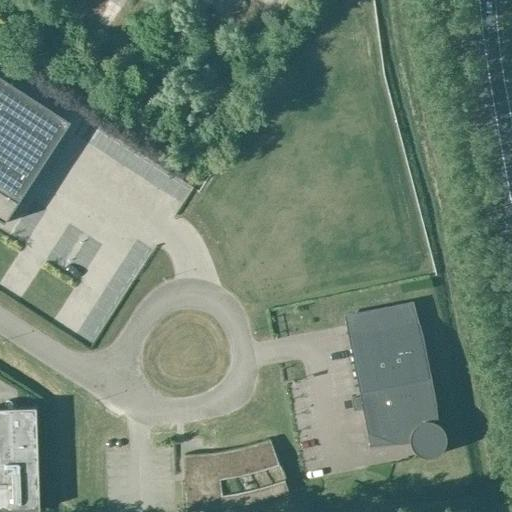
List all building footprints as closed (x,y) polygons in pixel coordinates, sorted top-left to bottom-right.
[(110,1),(98,21),(108,27),(120,7),(110,1)] [(151,14),(143,26),(154,34),(162,21),(151,14)] [(0,77),(0,222),(3,224),(4,222),(0,218),(0,206),(57,118),(67,124),(69,122),(0,77)] [(369,447),(408,442),(408,443),(410,448),(413,452),(417,455),(421,457),(425,457),(430,457),(435,455),(439,452),(442,448),(444,443),(445,439),(444,434),(443,430),(440,426),(437,424),(412,302),(343,315),(359,397),(351,398),(353,410),(361,409),(369,447)] [(0,511),(41,510),(37,407),(0,408),(0,511)] [(285,479),(280,464),(280,463),(276,464),(268,442),(270,441),(270,439),(265,441),(254,445),(237,449),(228,451),(217,453),(199,455),(183,455),(183,457),(185,457),(186,481),(182,481),(182,482),(183,482),(183,498),(183,499),(186,499),(187,506),(195,506),(212,505),(236,501),(261,496),(285,488),(282,482),(286,480),(286,479),(285,479)]
